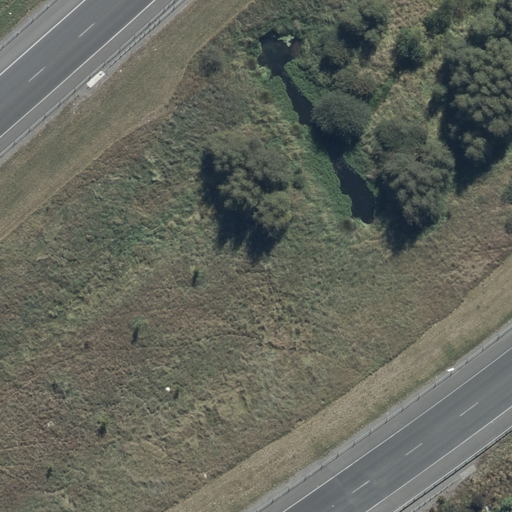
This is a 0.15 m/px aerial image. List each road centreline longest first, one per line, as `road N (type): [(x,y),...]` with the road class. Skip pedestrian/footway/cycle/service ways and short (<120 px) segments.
road 1 (motorway): [(511,377),(320,511)]
road 2 (motorway): [(0,103),(116,0)]
